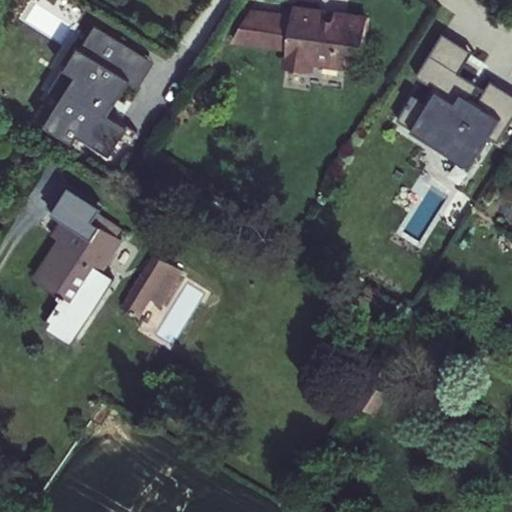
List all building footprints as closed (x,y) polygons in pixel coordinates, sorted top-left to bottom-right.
[(77,45),(64,67),(73,72),(42,123),(71,141),(77,133),(108,152),(126,123),(106,111),(127,76),(138,83),(153,60),(94,24),(80,47),(77,45)] [(239,26),(222,53),(274,65),(270,83),(294,89),(296,79),(345,91),(357,41),(334,37),(333,44),(306,37),(307,30),(282,25),(280,36),(239,26)] [(415,95),(401,118),(476,164),(493,136),(499,140),(511,118),(511,93),(492,82),(488,89),(461,73),(474,53),(445,34),(419,75),(436,85),(426,102),(415,95)] [(54,253),(29,291),(86,326),(109,288),(97,281),(116,250),(112,248),(116,240),(92,226),(88,232),(66,219),(46,249),(54,253)] [(139,268),(106,319),(135,337),(168,287),(139,268)]
